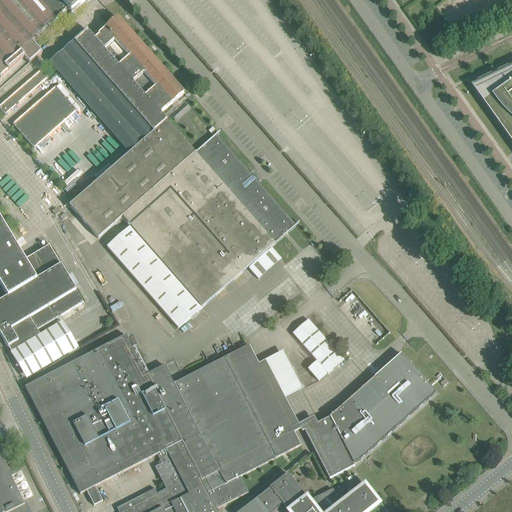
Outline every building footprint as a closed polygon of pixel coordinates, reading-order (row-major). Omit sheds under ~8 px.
[(0,0),(0,72),(2,75),(27,54),(32,60),(44,49),(34,38),(68,9),(72,13),(86,0),(0,0)] [(50,63),(130,154),(167,121),(161,114),(184,94),(118,18),(96,37),(89,29),(50,63)] [(511,68),(472,88),(511,143),(511,68)] [(42,71),(0,107),(0,110),(6,116),(49,79),(42,71)] [(167,121),(130,154),(94,186),(82,197),(70,207),(99,239),(123,218),(130,227),(107,247),(178,329),(296,226),(217,136),(196,154),(167,121)] [(65,214),(60,218),(63,222),(68,217),(65,214)] [(0,284),(8,297),(0,302),(0,335),(10,351),(39,334),(36,330),(83,302),(48,245),(23,260),(0,221),(0,284)] [(317,361),(308,370),(319,381),(344,359),(308,319),(292,333),(317,361)] [(219,511),(218,509),(249,493),(241,477),(301,446),(249,346),(174,385),(165,366),(147,375),(126,336),(107,346),(106,344),(101,347),(101,349),(25,388),(81,495),(87,492),(94,506),(103,502),(95,487),(157,456),(162,464),(155,468),(166,489),(157,494),(155,489),(117,509),(118,511),(219,511)] [(319,423),(305,431),(330,479),(355,466),(355,464),(360,462),(437,393),(418,372),(402,354),(375,378),(331,418),(319,423)] [(31,511),(27,504),(25,505),(1,455),(0,455),(0,511),(31,511)] [(370,511),(379,505),(357,476),(335,493),(333,489),(310,501),(294,481),(288,474),(247,507),(239,511),(274,511),(283,506),(288,511),(370,511)]
